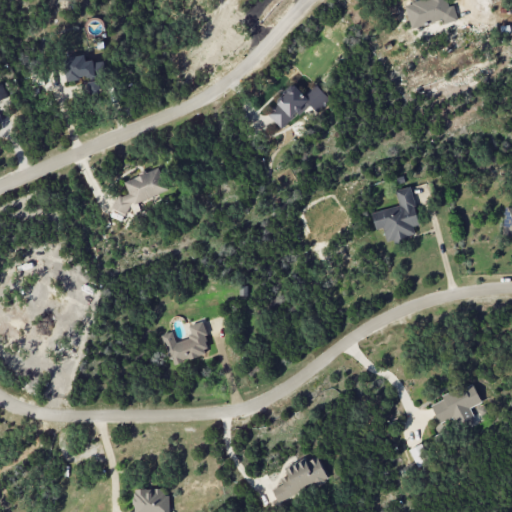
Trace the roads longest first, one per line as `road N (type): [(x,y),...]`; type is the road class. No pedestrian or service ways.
road 1 (residential): [(0,396),(36,413),(240,410),(268,400),(396,314),(511,289)]
road 2 (residential): [(0,187),(213,94),(310,0)]
